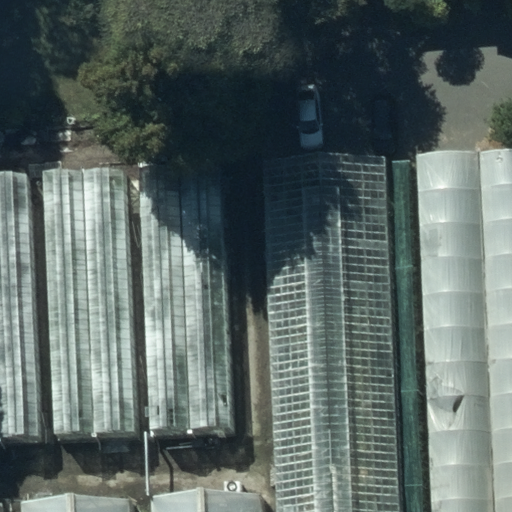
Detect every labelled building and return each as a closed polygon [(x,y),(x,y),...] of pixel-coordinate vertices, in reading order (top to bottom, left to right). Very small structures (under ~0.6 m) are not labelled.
[(511,511),(511,146),(414,151),(430,511),(511,511)] [(403,511),(389,157),(265,161),(278,511),(403,511)] [(227,159),(147,162),(155,425),(236,422),(227,159)] [(140,165),(46,167),(53,438),(146,436),(140,165)] [(46,167),(0,167),(0,439),(53,438),(46,167)] [(266,511),(266,494),(153,499),(154,511),(266,511)] [(136,511),(136,497),(23,502),(22,511),(136,511)]
